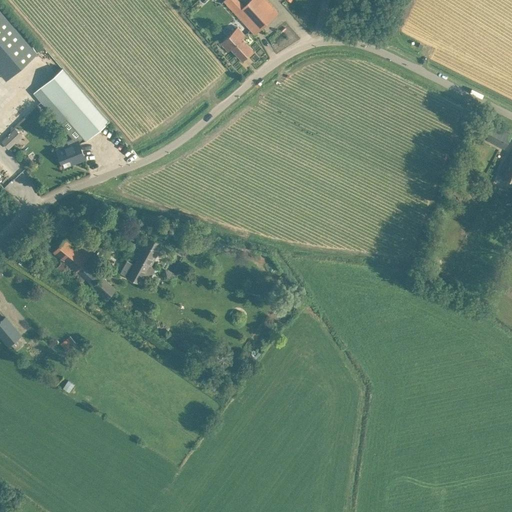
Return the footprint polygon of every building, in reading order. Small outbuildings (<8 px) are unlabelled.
[(237,0),(223,0),(255,34),(278,12),(266,0),(247,0),(242,5),(237,0)] [(0,9),(0,72),(6,79),(37,52),(0,9)] [(242,38),(245,35),(238,26),(231,33),(221,42),(228,50),(231,48),(242,59),(253,49),(242,38)] [(41,88),(34,93),(60,123),(67,118),(86,140),(109,121),(63,67),(40,87),(41,88)] [(511,134),(494,125),(487,139),(505,148),(511,134)] [(15,128),(1,141),(8,149),(22,135),(15,128)] [(64,146),(57,149),(63,165),(75,160),(76,162),(85,158),(78,141),(72,143),(71,138),(62,142),(64,146)] [(22,176),(0,153),(0,180),(8,189),(22,176)] [(503,177),(511,182),(511,154),(509,160),(511,161),(503,177)] [(28,156),(22,161),(27,167),(33,162),(28,156)] [(466,192),(473,180),(461,173),(454,186),(466,192)] [(45,230),(34,242),(40,248),(51,235),(45,230)] [(127,260),(120,272),(127,276),(136,281),(139,283),(149,265),(150,265),(163,244),(156,240),(147,235),(135,257),(137,258),(134,264),(127,260)] [(77,270),(96,247),(86,239),(78,249),(64,237),(53,251),(77,270)] [(179,245),(176,251),(182,254),(186,249),(179,245)] [(76,274),(82,279),(84,277),(92,285),(101,275),(86,261),(76,274)] [(62,262),(57,267),(61,271),(66,265),(62,262)] [(175,284),(179,277),(169,270),(164,277),(175,284)] [(106,299),(116,289),(102,275),(92,286),(106,299)] [(13,342),(21,335),(6,317),(0,321),(0,335),(9,346),(10,345),(13,342)] [(70,336),(60,344),(66,351),(75,343),(70,336)] [(68,380),(63,387),(69,391),(74,384),(68,380)]
